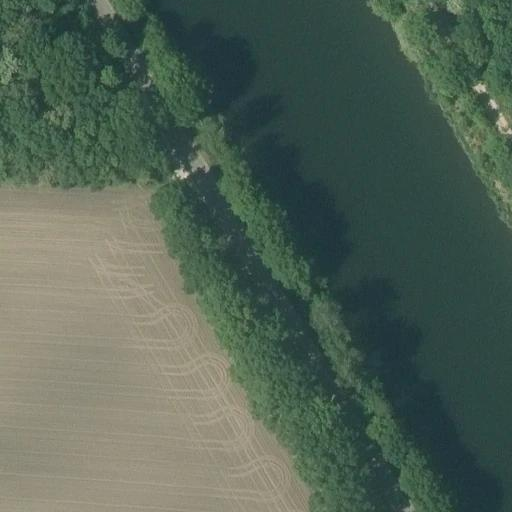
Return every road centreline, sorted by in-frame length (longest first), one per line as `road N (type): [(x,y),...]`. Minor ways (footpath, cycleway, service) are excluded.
road 1 (unclassified): [(398,511),(89,0)]
road 2 (track): [(511,143),(426,0)]
